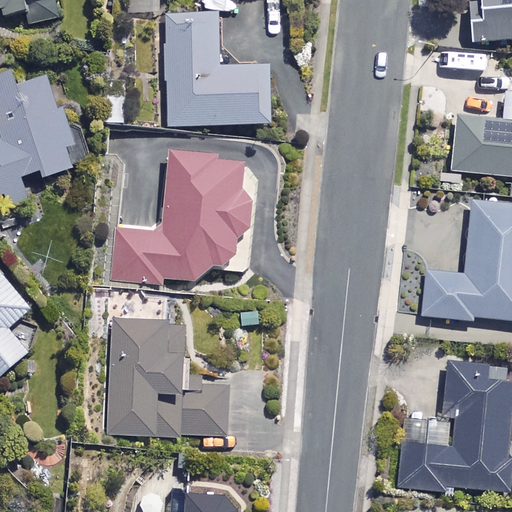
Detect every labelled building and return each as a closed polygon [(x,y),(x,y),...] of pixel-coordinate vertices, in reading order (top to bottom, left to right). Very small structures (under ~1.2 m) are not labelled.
[(24,9),(30,27),(62,14),(56,0),(0,0),(0,4),(5,17),(24,9)] [(511,36),(511,0),(468,0),(471,24),(435,28),(436,43),(511,36)] [(216,13),(166,14),(168,125),(266,122),(264,63),(232,64),(232,48),(217,48),(216,13)] [(0,188),(21,181),(19,175),(35,169),(38,176),(74,164),(63,133),(67,131),(47,72),(14,84),(8,67),(0,69),(0,188)] [(511,120),(454,116),(450,170),(511,174),(511,120)] [(162,278),(195,280),(230,258),(231,232),(243,232),(245,191),(236,191),(237,157),(165,154),(162,234),(120,232),(118,283),(162,284),(162,278)] [(511,202),(467,200),(462,273),(423,270),(420,315),(478,319),(478,316),(511,318),(511,202)] [(26,305),(0,275),(0,369),(24,349),(3,325),(26,305)] [(182,321),(110,319),(108,434),(225,436),(226,384),(181,383),(182,321)] [(509,365),(444,361),(441,408),(452,408),(449,446),(400,442),(397,488),(440,491),(440,486),(511,490),(511,459),(502,459),(509,365)] [(232,511),(233,494),(184,492),(182,511),(232,511)]
